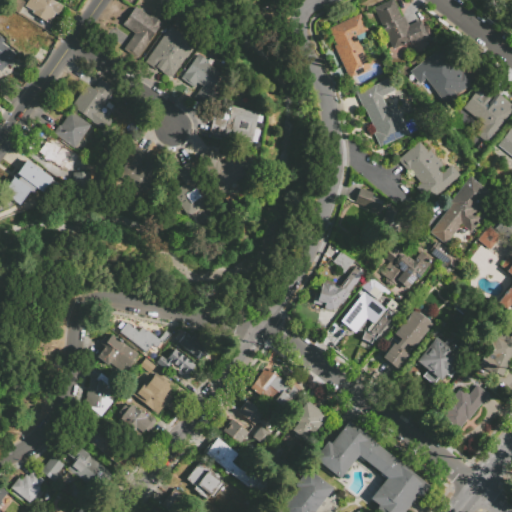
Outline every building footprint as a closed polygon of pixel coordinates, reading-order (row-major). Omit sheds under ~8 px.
[(54,0),(63,5),(57,15),(55,14),(49,24),(24,9),(25,7),(23,6),(26,1),(25,0),(54,0)] [(389,0),(372,8),(392,49),(407,42),(408,45),(427,36),(420,19),(408,25),(403,16),(400,18),(392,0),(389,0)] [(162,23),(136,58),(123,48),(133,34),(122,25),(135,7),(151,19),(153,16),(162,23)] [(12,12),(46,33),(40,44),(35,41),(27,54),(13,46),(17,40),(1,30),(12,12)] [(360,14),(367,30),(355,36),(358,43),(359,42),(372,70),(349,80),(334,46),(336,45),(328,28),(360,14)] [(169,79),(173,81),(197,47),(169,27),(144,62),(169,79)] [(0,38),(5,42),(3,46),(16,55),(13,59),(16,62),(11,69),(7,67),(1,75),(0,74),(0,38)] [(409,71),(444,45),(462,69),(466,66),(476,79),(444,104),(425,79),(419,84),(409,71)] [(207,106),(215,94),(210,90),(221,73),(205,63),(207,60),(196,54),(180,79),(192,87),(195,82),(201,86),(193,97),(207,106)] [(104,130),(112,120),(99,111),(114,88),(100,78),(93,89),(85,83),(70,106),(104,130)] [(355,93),(362,110),(364,109),(375,133),(372,134),(378,146),(408,133),(394,104),(387,107),(382,96),(395,91),(389,78),(355,93)] [(482,82),(511,104),(511,110),(487,143),(475,134),(482,124),(462,108),(482,82)] [(209,132),(213,117),(228,120),(231,106),(258,113),(251,143),(209,132)] [(70,112),(90,125),(74,149),(52,135),(58,125),(60,127),(70,112)] [(511,157),(496,145),(509,129),(511,131),(511,157)] [(56,138),(80,155),(68,171),(62,167),(60,170),(42,157),(56,138)] [(397,160),(407,172),(409,171),(421,185),(415,190),(427,204),(459,175),(450,165),(442,172),(439,169),(443,166),(429,150),(427,152),(419,142),(397,160)] [(132,146),(146,156),(139,167),(154,177),(142,196),(115,177),(126,162),(123,160),(132,146)] [(233,156),(234,158),(241,154),(249,167),(242,171),(245,175),(228,185),(229,186),(219,193),(196,157),(210,148),(220,164),(233,156)] [(4,190),(17,199),(31,179),(51,193),(60,181),(27,158),(4,190)] [(185,215),(211,198),(187,162),(174,171),(183,184),(170,192),(185,215)] [(72,172),(88,171),(89,186),(73,187),(72,172)] [(469,176),(427,232),(445,245),(460,224),(469,231),(479,218),(474,213),(490,192),(469,176)] [(359,188),(353,204),(356,206),(378,214),(383,201),(371,196),(372,194),(359,188)] [(387,211),(376,244),(391,249),(400,224),(395,222),(398,215),(387,211)] [(475,239),(487,249),(499,235),(487,226),(475,239)] [(480,242),(469,257),(491,274),(496,266),(490,262),(495,254),(480,242)] [(437,243),(458,258),(450,269),(429,254),(437,243)] [(407,292),(396,284),(393,288),(385,283),(388,278),(378,270),(395,247),(412,260),(420,251),(432,260),(407,292)] [(331,262),(340,269),(338,271),(342,274),(353,260),(340,250),(331,262)] [(507,255),(511,259),(511,304),(501,296),(511,282),(511,276),(498,265),(507,255)] [(354,267),(362,273),(346,293),(338,287),(354,267)] [(370,344),(340,321),(373,279),(390,291),(387,294),(398,303),(393,309),(396,311),(370,344)] [(346,293),(332,312),(322,310),(323,304),(320,304),(320,306),(311,305),(314,293),(317,293),(320,282),(338,287),(346,293)] [(411,310),(430,325),(411,350),(404,345),(400,350),(406,355),(394,370),(380,359),(391,344),(394,346),(398,340),(392,336),(411,310)] [(118,332),(126,322),(137,331),(141,327),(145,331),(146,329),(161,341),(153,351),(149,347),(145,353),(118,332)] [(477,371),(492,379),(495,372),(502,375),(511,355),(511,346),(511,343),(511,335),(497,328),(477,371)] [(164,331),(169,334),(165,340),(160,336),(164,331)] [(176,342),(197,360),(206,348),(185,331),(176,342)] [(111,334),(137,354),(123,373),(109,363),(106,366),(94,356),(102,346),(98,344),(105,336),(108,339),(111,334)] [(434,337),(462,359),(448,376),(444,373),(438,381),(436,379),(431,385),(420,376),(425,370),(414,362),(434,337)] [(180,338),(202,356),(188,373),(190,375),(186,380),(182,377),(179,381),(171,374),(175,369),(169,365),(165,370),(154,361),(159,354),(164,358),(180,338)] [(131,394),(134,390),(131,388),(145,371),(139,366),(145,358),(154,366),(151,370),(172,386),(166,394),(169,397),(156,414),(131,394)] [(268,368),(266,371),(263,369),(249,387),(265,399),(268,396),(273,400),(272,401),(284,409),(300,387),(293,382),(291,385),(268,368)] [(100,417),(84,405),(89,377),(110,380),(108,398),(111,401),(100,417)] [(477,386),(490,397),(460,433),(439,415),(460,390),(469,397),(477,386)] [(237,412),(253,425),(263,414),(246,400),(237,412)] [(306,401),(292,419),(297,423),(290,431),(304,443),(315,428),(317,430),(321,425),(317,421),(323,414),(306,401)] [(148,418),(149,417),(151,417),(152,418),(153,419),(154,420),(154,421),(154,423),(147,432),(143,429),(139,435),(115,416),(124,405),(128,408),(130,404),(148,418)] [(222,431),(239,444),(243,439),(244,440),(246,436),(245,435),(248,432),(231,420),(222,431)] [(382,450),(347,422),(329,444),(326,442),(313,459),(339,479),(358,456),(370,466),(382,450)] [(86,440),(99,424),(128,448),(116,464),(86,440)] [(204,454),(257,494),(266,483),(247,467),(244,471),(231,461),(236,454),(216,438),(204,454)] [(62,452),(72,441),(89,454),(88,455),(101,466),(101,467),(109,474),(95,491),(65,468),(72,460),(62,452)] [(382,450),(370,466),(385,477),(368,499),(377,506),(374,509),(377,511),(403,511),(416,495),(420,498),(429,486),(394,459),(382,450)] [(51,455),(63,464),(57,472),(61,475),(54,483),(38,471),(51,455)] [(199,462),(186,480),(195,486),(193,490),(206,500),(209,496),(213,498),(225,480),(199,462)] [(307,468),(293,485),(295,487),(277,509),(280,511),(314,511),(313,511),(332,488),(307,468)] [(9,487),(17,477),(20,479),(24,474),(27,476),(31,470),(43,480),(39,485),(41,487),(28,503),(9,487)] [(74,485),(83,492),(76,501),(67,494),(74,485)] [(162,505),(171,511),(183,511),(191,501),(174,489),(162,505)]
